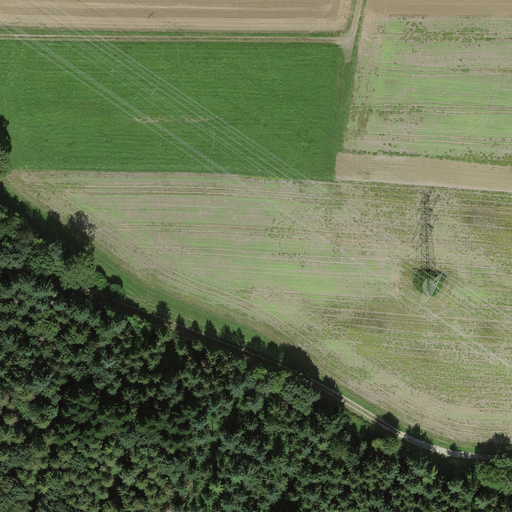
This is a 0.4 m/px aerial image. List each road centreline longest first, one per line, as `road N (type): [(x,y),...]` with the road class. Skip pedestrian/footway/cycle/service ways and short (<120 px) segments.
road 1 (track): [(511,460),(434,451),(268,364),(0,264)]
road 2 (track): [(360,0),(350,36),(339,42),(0,37)]
